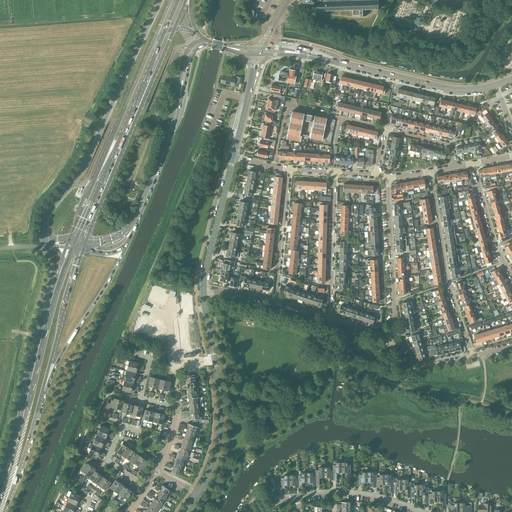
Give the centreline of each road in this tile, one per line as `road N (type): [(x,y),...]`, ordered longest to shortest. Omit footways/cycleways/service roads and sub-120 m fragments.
road 1 (unclassified): [(45,244),(50,213),(89,156),(161,0)]
road 2 (primary): [(71,248),(7,493)]
road 3 (secondary): [(496,85),(452,89),(259,51)]
road 4 (residential): [(430,171),(447,283),(472,357)]
road 5 (primary): [(44,386),(131,237)]
road 6 (residential): [(387,338),(394,327),(387,175)]
road 7 (primary): [(152,73),(95,209)]
road 8 (residential): [(328,318),(334,171)]
road 9 (primary): [(44,386),(83,250)]
road 10 (tertiary): [(203,293),(233,157)]
road 11 (tertiary): [(199,494),(220,435),(215,360)]
road 12 (residential): [(275,301),(289,169)]
road 13 (residential): [(296,496),(368,496),(421,511)]
road 14 (residential): [(472,164),(495,247),(511,277)]
